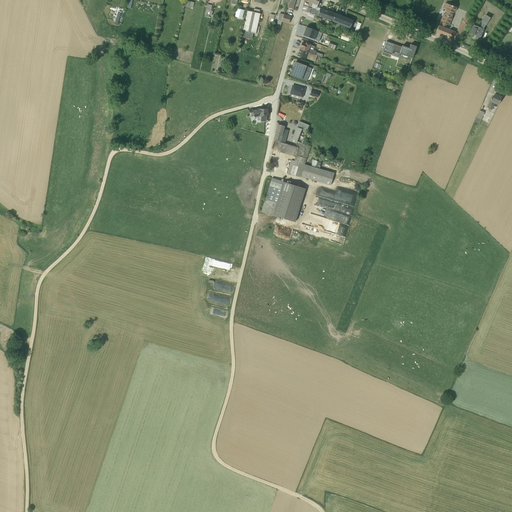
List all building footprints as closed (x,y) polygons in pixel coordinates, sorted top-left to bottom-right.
[(290,0),(289,4),(288,3),(286,7),(290,8),(292,8),(295,0),(290,0)] [(309,13),(313,0),(305,0),(309,2),(307,7),(303,6),(302,10),(306,12),(309,13)] [(318,0),(313,0),(309,13),(314,15),(318,0)] [(321,3),(318,2),(314,15),(324,19),(327,11),(319,8),(321,3)] [(456,8),(445,3),(443,8),(446,10),(444,14),(443,14),(440,21),(449,25),(452,18),(451,17),(453,12),(454,13),(456,8)] [(204,17),(208,18),(209,15),(211,16),(212,11),(210,11),(212,6),(207,4),(204,13),(205,14),(204,17)] [(257,26),(260,14),(247,11),(243,31),(258,34),(260,26),(257,26)] [(335,14),(327,11),(324,19),(332,22),(335,14)] [(281,21),(288,23),(290,17),(283,14),(281,21)] [(335,14),(332,22),(349,29),(352,21),(335,14)] [(483,29),(489,18),(484,15),(480,22),(481,23),(479,27),(473,25),(469,34),(476,36),(475,38),(479,40),(483,29)] [(456,42),(470,20),(464,16),(459,25),(457,29),(458,29),(457,29),(455,32),(439,25),(435,33),(456,42)] [(306,27),(303,35),(319,41),(322,33),(306,27)] [(241,37),(251,39),(252,37),(257,38),(258,34),(243,31),(241,37)] [(349,36),(342,33),(340,39),(347,42),(349,36)] [(384,48),(412,58),(416,46),(410,44),(408,49),(386,41),(384,48)] [(316,56),(321,57),(322,54),(315,52),(316,51),(309,49),(310,45),(306,43),(305,44),(302,43),(299,49),(316,56)] [(316,58),(316,56),(299,49),(297,56),(306,59),(306,58),(314,61),(316,58)] [(303,75),(308,76),(311,69),(311,68),(305,66),(304,69),(300,67),(301,64),(296,62),(295,62),(292,70),(294,70),(292,76),(292,77),(301,80),(303,75)] [(290,93),(303,97),(305,89),(292,86),(290,93)] [(492,97),(487,108),(491,110),(494,104),(497,105),(501,97),(494,94),(493,98),(492,97)] [(259,109),(252,111),(254,118),(259,116),(261,116),(260,121),(266,121),(266,115),(267,115),(267,109),(267,107),(263,107),(263,109),(259,109)] [(484,112),(479,110),(474,122),(479,124),(484,112)] [(330,185),(333,173),(305,164),(311,146),(302,144),(307,132),(306,131),(307,131),(309,125),(299,121),(292,140),(296,142),(295,146),(292,145),(285,143),(288,130),(287,130),(284,129),(284,126),(278,124),(273,140),(275,141),(272,149),(295,157),(294,161),(291,160),(286,173),(300,177),(330,185)] [(261,212),(295,222),(305,189),(271,178),(261,212)]
